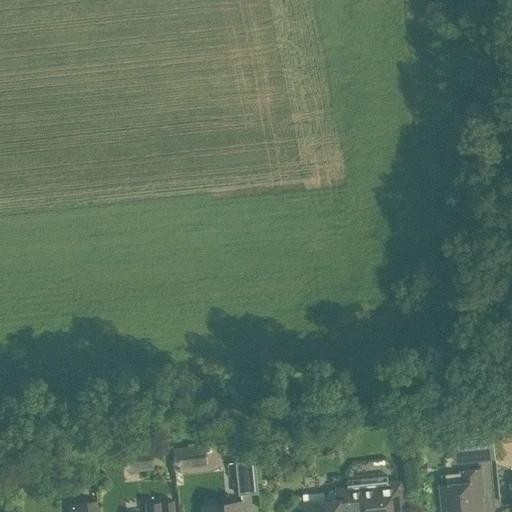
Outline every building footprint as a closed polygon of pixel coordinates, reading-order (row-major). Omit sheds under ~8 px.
[(493,436),(511,434),(511,421),(492,423),(493,436)] [(492,435),(451,439),(453,464),(495,460),(492,435)] [(280,441),(252,444),(254,460),(254,462),(282,459),(280,441)] [(174,462),(199,460),(197,446),(172,449),(174,462)] [(128,472),(153,470),(151,449),(126,451),(128,472)] [(241,496),(258,494),(254,462),(254,460),(237,462),(241,496)] [(58,480),(76,478),(75,465),(56,467),(58,480)] [(443,511),(485,511),(484,497),(486,497),(483,467),(459,470),(461,485),(441,487),(443,511)] [(388,485),(387,477),(348,481),(349,489),(331,491),(327,498),(327,502),(303,505),(304,511),(402,511),(402,508),(400,509),(399,502),(402,502),(400,484),(388,485)] [(97,511),(96,501),(68,504),(68,511),(97,511)] [(174,511),(173,502),(144,505),(144,511),(174,511)] [(202,511),(242,511),(241,503),(202,507),(202,511)]
